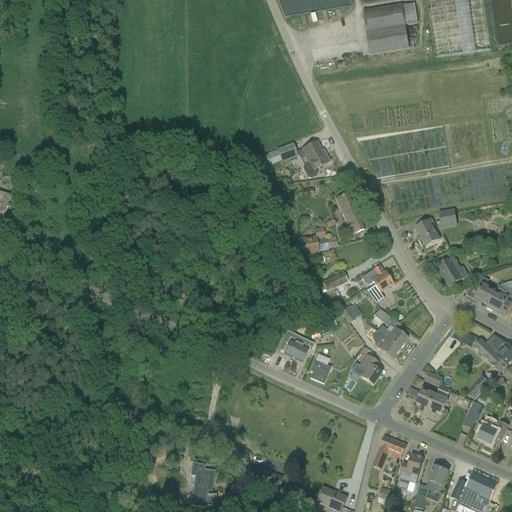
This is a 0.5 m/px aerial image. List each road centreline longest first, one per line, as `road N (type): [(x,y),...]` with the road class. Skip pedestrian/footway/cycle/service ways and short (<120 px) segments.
road 1 (unclassified): [(376,419),(0,255)]
road 2 (unclassified): [(451,316),(396,250),(321,115),(270,0)]
road 3 (residential): [(511,479),(376,419)]
road 4 (unclassified): [(376,419),(451,316)]
